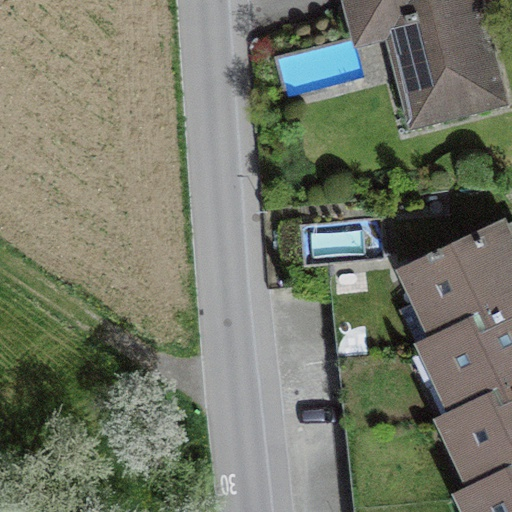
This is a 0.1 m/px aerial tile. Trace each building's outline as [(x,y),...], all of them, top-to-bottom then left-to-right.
[(481,0),(346,0),(360,53),(389,46),(409,130),(508,107),(481,0)] [(511,249),(501,227),(418,266),(450,335),(511,306),(511,249)] [(386,295),(336,300),(339,341),(390,337),(386,295)] [(511,390),(511,306),(450,335),(437,341),(470,410),(511,390)] [(393,368),(343,372),(346,409),(396,405),(393,368)] [(511,474),(511,390),(470,410),(456,417),(488,486),(511,474)] [(401,441),(351,447),(356,488),(406,483),(401,441)] [(484,511),(511,511),(511,474),(488,486),(475,492),(484,511)]
